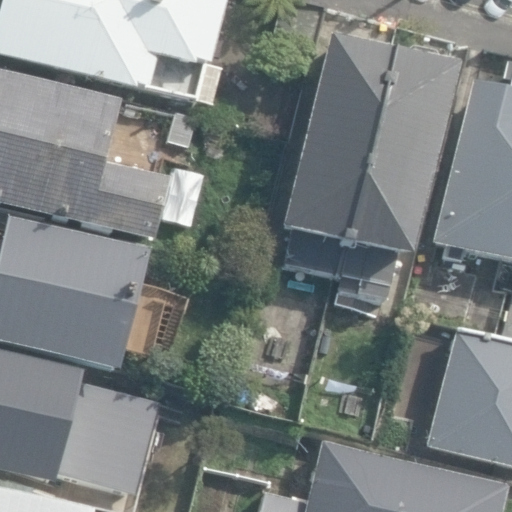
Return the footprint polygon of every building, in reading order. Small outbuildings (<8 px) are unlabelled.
[(0,0),(0,59),(191,111),(221,0),(0,0)] [(264,62),(306,73),(322,13),(280,2),(264,62)] [(269,265),(331,280),(387,63),(323,46),(269,265)] [(397,65),(387,63),(331,280),(329,294),(382,306),(391,265),(402,267),(451,77),(435,72),(428,59),(408,55),(397,65)] [(429,249),(511,269),(511,72),(506,95),(469,86),(429,249)] [(0,207),(152,245),(167,186),(109,172),(125,108),(0,76),(0,207)] [(0,350),(112,378),(142,257),(3,222),(0,235),(0,350)] [(497,345),(511,349),(511,296),(510,296),(497,345)] [(421,453),(511,477),(511,354),(452,339),(421,453)] [(0,480),(48,493),(78,379),(0,358),(0,480)] [(498,511),(504,491),(318,445),(303,507),(261,497),(257,511),(498,511)] [(0,511),(53,511),(25,505),(27,497),(0,490),(0,511)]
